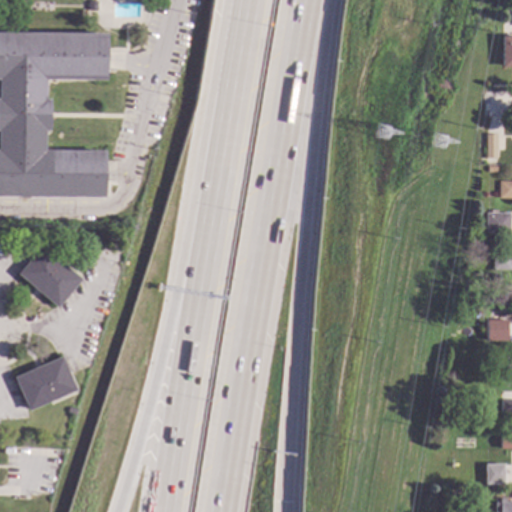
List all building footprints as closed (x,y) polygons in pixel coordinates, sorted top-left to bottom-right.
[(94,11),(85,12),(85,2),(94,2),(94,11)] [(103,81),(42,81),(42,100),(47,100),(46,132),(42,132),(42,151),(102,152),(102,199),(0,197),(0,33),(103,34),(103,81)] [(511,68),(498,68),(498,37),(511,37),(511,68)] [(494,159),(483,159),(484,135),(494,135),(494,159)] [(511,199),(496,199),(496,182),(511,182),(511,199)] [(508,234),(483,234),(483,214),(508,214),(508,234)] [(483,245),(483,250),(486,251),(485,255),(478,254),(478,250),(480,250),(480,245),(483,245)] [(79,280),(55,309),(15,275),(39,247),(79,280)] [(509,270),(490,270),(490,251),(509,251),(509,270)] [(511,293),(511,305),(501,305),(502,293),(511,293)] [(484,343),(505,342),(504,320),(484,321),(484,343)] [(74,391),(26,412),(11,378),(60,357),(74,391)] [(511,377),(498,377),(498,360),(511,360),(511,377)] [(511,413),(497,413),(497,401),(511,401),(511,413)] [(76,410),(74,416),(66,414),(68,408),(76,410)] [(502,484),(484,484),(484,465),(501,465),(502,484)] [(503,502),(511,502),(511,511),(493,511),(493,504),(497,504),(497,499),(503,500),(503,502)]
